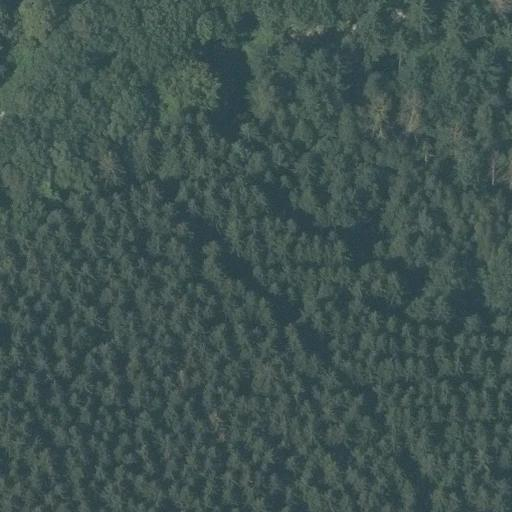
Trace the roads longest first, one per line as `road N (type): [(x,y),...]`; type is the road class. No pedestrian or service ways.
road 1 (unknown): [(495,0),(259,48),(94,176),(52,197),(0,197)]
road 2 (track): [(103,0),(0,131)]
